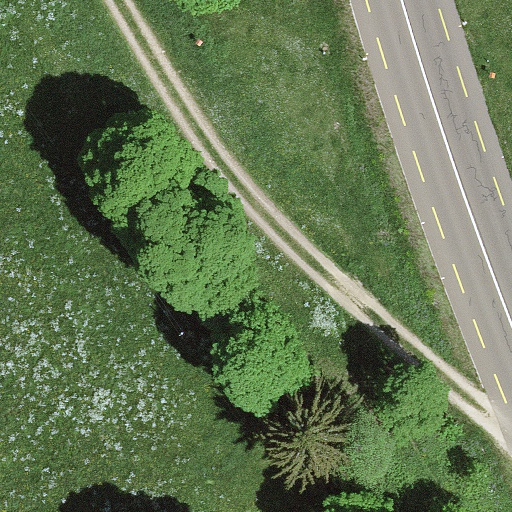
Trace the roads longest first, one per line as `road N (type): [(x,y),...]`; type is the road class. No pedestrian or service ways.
road 1 (track): [(120,0),(217,146),(411,360),(511,426)]
road 2 (primary): [(511,327),(401,0)]
